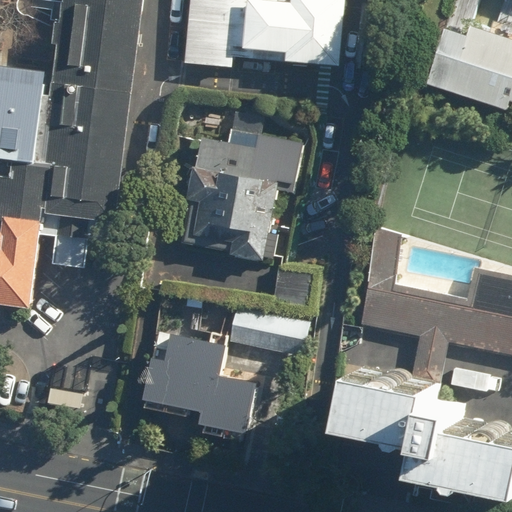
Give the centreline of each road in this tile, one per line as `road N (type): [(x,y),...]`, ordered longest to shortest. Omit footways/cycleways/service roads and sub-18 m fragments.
road 1 (unknown): [(277,511),(344,114),(333,87),(305,75),(201,67),(177,79),(118,511)]
road 2 (secondary): [(122,511),(0,490)]
